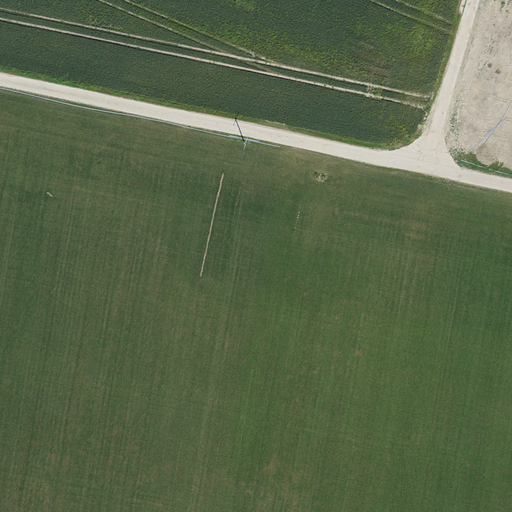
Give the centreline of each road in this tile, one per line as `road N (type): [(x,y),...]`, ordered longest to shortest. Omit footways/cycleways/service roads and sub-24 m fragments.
road 1 (unclassified): [(0,78),(511,184)]
road 2 (track): [(426,167),(474,0)]
